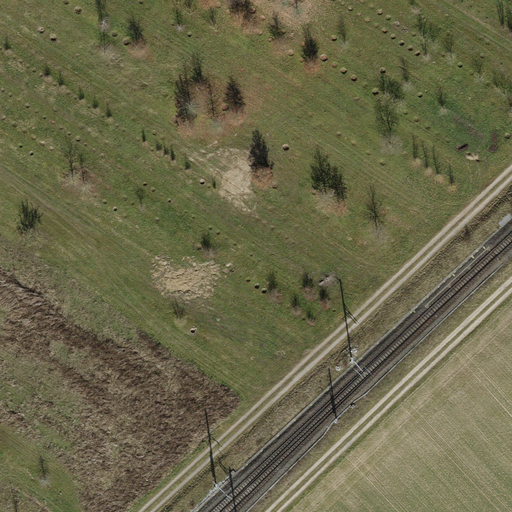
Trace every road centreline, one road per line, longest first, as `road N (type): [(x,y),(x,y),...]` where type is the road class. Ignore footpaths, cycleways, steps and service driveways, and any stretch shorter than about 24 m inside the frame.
road 1 (track): [(147,511),(511,177)]
road 2 (track): [(511,293),(278,511)]
